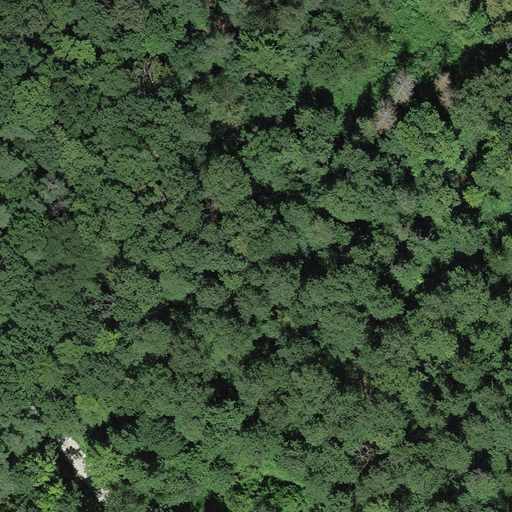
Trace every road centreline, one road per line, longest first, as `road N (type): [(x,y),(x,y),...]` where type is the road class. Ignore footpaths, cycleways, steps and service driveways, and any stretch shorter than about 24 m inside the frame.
road 1 (track): [(117,511),(0,351)]
road 2 (track): [(419,0),(511,81)]
